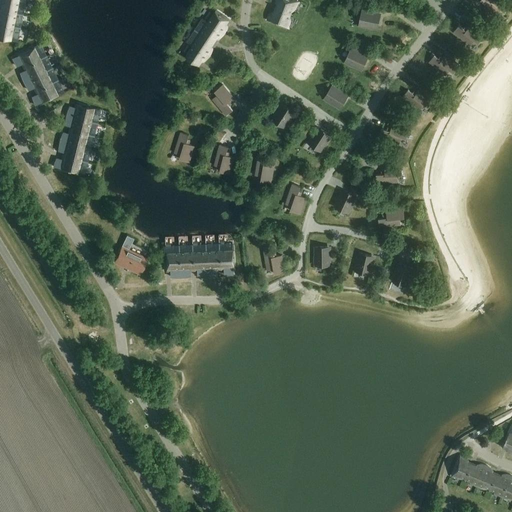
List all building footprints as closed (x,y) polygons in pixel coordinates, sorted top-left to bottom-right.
[(0,0),(0,4),(2,4),(1,11),(0,10),(0,11),(1,11),(0,15),(0,38),(14,41),(14,40),(10,40),(13,27),(17,28),(17,27),(13,27),(15,14),(19,15),(19,14),(16,14),(18,1),(22,2),(22,1),(18,0),(0,0)] [(274,15),(272,14),(271,15),(269,17),(268,19),(268,20),(289,28),(286,26),(290,14),(294,16),(294,15),(291,14),(295,2),(299,3),(292,0),(277,0),(277,1),(279,2),(277,8),(275,7),(275,8),(277,9),(274,15)] [(493,0),(492,0),(481,0),(481,1),(496,15),(495,17),(501,11),(504,14),(511,6),(511,5),(510,6),(503,0),(493,0)] [(368,27),(377,29),(380,17),(373,16),(374,13),(362,11),(359,25),(361,26),(361,27),(368,28),(368,27)] [(226,29),(226,27),(224,26),(228,20),(216,12),(208,23),(205,21),(208,23),(201,34),(198,32),(197,32),(200,34),(193,45),(190,43),(193,45),(186,57),(198,65),(202,59),(204,61),(205,59),(207,58),(208,57),(209,56),(210,54),(210,53),(211,51),(211,49),(209,48),(213,43),(215,44),(215,43),(213,42),(217,37),(219,38),(220,37),(221,36),(223,35),(224,33),(224,32),(225,30),(226,29)] [(474,41),(478,44),(484,36),(484,35),(484,36),(471,25),(472,25),(471,25),(466,31),(459,25),(454,32),(470,45),(468,47),(469,48),(474,41)] [(40,101),(41,104),(61,94),(58,95),(52,84),(55,82),(52,83),(46,72),(49,70),(46,71),(40,60),(44,58),(43,58),(40,59),(34,48),(38,46),(37,46),(17,56),(18,56),(19,58),(20,60),(22,61),(24,60),(26,66),(25,67),(27,67),(30,72),(27,73),(28,75),(28,77),(29,78),(29,80),(30,81),(31,83),(32,84),(33,85),(35,84),(38,90),(36,91),(37,91),(39,90),(41,96),(39,97),(39,99),(40,101)] [(347,63),(346,64),(353,67),(353,66),(362,70),(367,59),(361,56),(362,54),(351,49),(345,62),(347,63)] [(446,54),(441,61),(434,55),(429,62),(445,75),(444,77),(450,71),(453,73),(460,65),(459,65),(446,55),(447,55),(446,54)] [(223,85),(214,92),(217,95),(211,101),(213,100),(226,116),(233,110),(227,103),(234,98),(233,98),(223,86),(223,85)] [(326,100),(325,101),(331,105),(332,104),(340,109),(346,98),(341,95),(342,92),(332,86),(324,99),(326,100)] [(421,89),(420,89),(415,95),(408,90),(403,97),(420,109),(418,111),(419,112),(424,105),(427,108),(434,99),(433,99),(420,90),(421,89)] [(62,161),(62,163),(65,163),(63,170),(81,175),(81,174),(78,173),(81,161),(84,162),(84,161),(81,160),(84,148),(88,149),(88,148),(84,147),(87,135),(91,136),(91,135),(87,134),(91,122),(94,123),(94,122),(91,121),(94,108),(76,104),(75,107),(75,109),(75,111),(78,112),(76,118),(74,117),(74,118),(76,118),(75,124),(72,124),(71,125),(70,127),(70,128),(69,130),(69,132),(69,133),(69,135),(69,137),(71,137),(70,143),(68,143),(67,144),(69,144),(68,150),(66,150),(65,151),(64,153),(63,154),(63,156),(62,158),(62,159),(62,161)] [(281,111),(279,110),(272,120),(284,128),(286,126),(287,127),(291,121),(290,120),(295,112),(285,105),(281,111)] [(393,124),(390,131),(382,129),(379,137),(399,143),(398,146),(399,146),(402,138),(406,139),(409,129),(408,129),(393,124)] [(317,135),(315,133),(308,144),(321,152),(322,150),(323,151),(327,144),(326,144),(331,136),(321,129),(317,135)] [(175,153),(172,152),(180,155),(179,159),(189,163),(189,162),(194,146),(194,147),(194,146),(186,144),(189,135),(181,133),(175,153)] [(215,165),(212,165),(221,167),(219,172),(230,174),(229,174),(233,158),(234,158),(226,156),(228,147),(220,145),(215,165)] [(253,175),(261,177),(261,181),(271,183),(271,182),(273,166),(274,167),(274,166),(266,164),(267,156),(259,154),(255,175),(253,175)] [(398,176),(402,176),(402,165),(401,165),(401,166),(385,167),(385,166),(384,166),(385,174),(376,175),(377,183),(397,182),(398,185),(398,176)] [(290,211),(300,214),(300,213),(305,198),(306,199),(306,198),(298,195),(301,187),(293,184),(286,204),(284,203),(283,204),(292,206),(290,211)] [(349,211),(350,212),(353,205),(352,205),(356,196),(345,191),(342,197),(340,196),(335,207),(348,213),(349,211)] [(386,210),(387,218),(378,219),(380,227),(400,225),(401,227),(400,219),(405,218),(403,208),(387,210),(386,210)] [(226,265),(226,268),(229,268),(231,269),(233,269),(234,269),(233,246),(232,247),(232,250),(219,251),(219,247),(219,251),(206,251),(206,248),(205,248),(205,251),(193,252),(193,248),(192,248),(192,252),(179,253),(179,249),(179,253),(165,253),(166,268),(173,268),(173,270),(175,271),(177,271),(178,271),(180,271),(182,271),(183,271),(185,270),(187,270),(187,267),(193,267),(193,269),(193,267),(200,267),(200,269),(201,270),(203,270),(205,270),(207,270),(208,270),(210,270),(212,269),(213,268),(213,266),(219,266),(220,268),(220,266),(226,265)] [(330,254),(327,254),(327,247),(315,247),(315,256),(314,256),(314,264),(315,264),(315,266),(330,266),(330,254)] [(115,262),(140,273),(146,260),(122,248),(115,262)] [(282,255),(274,257),(272,248),(264,250),(267,270),(265,271),(274,270),(274,274),(285,272),(284,272),(281,256),(282,256),(282,255)] [(373,263),(370,263),(372,256),(360,253),(358,262),(356,262),(354,269),(356,269),(355,271),(370,275),(373,263)] [(410,275),(408,274),(410,268),(399,264),(396,272),(394,272),(392,279),(393,279),(392,281),(406,287),(410,275)] [(465,463),(466,461),(465,460),(463,458),(461,457),(460,457),(452,478),(454,475),(466,479),(464,483),(465,483),(466,480),(478,484),(476,488),(477,488),(478,485),(490,489),(489,493),(491,490),(503,495),(501,498),(502,498),(503,495),(511,498),(511,478),(510,477),(508,477),(507,476),(505,476),(503,476),(502,478),(497,476),(497,474),(496,476),(490,473),(491,471),(490,470),(488,469),(487,468),(485,467),(484,467),(482,466),(480,466),(479,466),(478,468),(472,466),(473,464),(472,464),(471,465),(465,463)]
